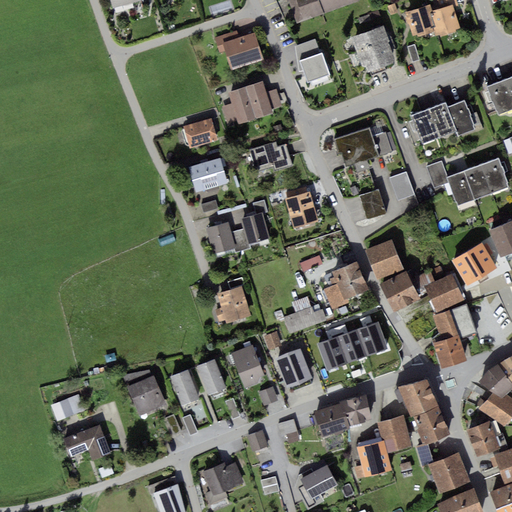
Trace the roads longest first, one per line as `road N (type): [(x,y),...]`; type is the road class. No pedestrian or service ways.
road 1 (residential): [(426,369),(379,296),(306,127)]
road 2 (residential): [(180,457),(426,369)]
road 3 (residential): [(113,59),(210,280)]
road 4 (residential): [(500,55),(306,127)]
road 5 (residential): [(257,9),(113,59)]
road 6 (residential): [(491,511),(435,371)]
road 7 (residential): [(306,127),(257,9)]
